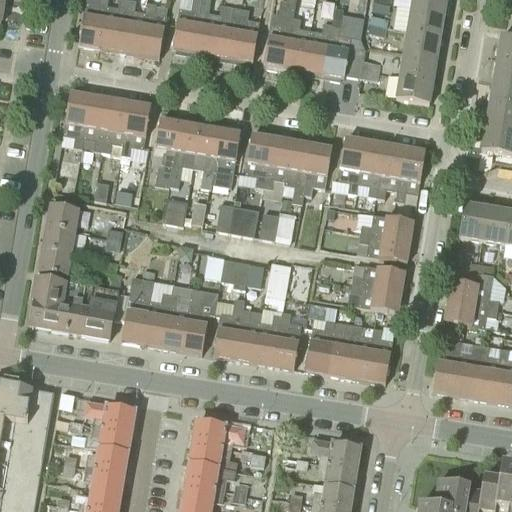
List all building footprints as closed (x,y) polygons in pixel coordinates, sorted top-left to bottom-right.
[(99,54),(106,11),(107,11),(109,1),(104,0),(100,0),(99,9),(86,7),(79,50),(99,54)] [(192,57),(202,0),(193,0),(194,2),(191,16),(179,14),(172,54),(177,55),(176,59),(186,60),(186,56),(192,57)] [(213,61),(219,23),(208,21),(211,0),(217,1),(217,0),(202,0),(192,57),(198,58),(198,63),(208,64),(209,60),(213,61)] [(292,22),(293,23),(296,0),(286,0),(286,6),(280,5),(277,24),(271,23),(264,69),(267,70),(266,74),(276,75),(277,72),(283,73),(292,22)] [(389,8),(391,0),(374,0),(373,5),(389,8)] [(412,0),(410,13),(444,18),(447,0),(412,0)] [(119,57),(128,4),(119,3),(118,13),(107,11),(106,11),(99,54),(119,57)] [(138,60),(146,17),(135,15),(136,6),(128,4),(119,57),(138,60)] [(146,17),(138,60),(159,64),(166,21),(155,19),(156,9),(147,8),(146,17)] [(232,64),(241,15),(220,12),(219,23),(213,61),(216,61),(215,66),(225,67),(226,63),(232,64)] [(444,18),(410,13),(407,35),(441,41),(444,18)] [(249,17),(241,15),(232,64),(239,65),(238,69),(248,71),(249,67),(252,68),(259,27),(248,25),(249,17)] [(370,29),(386,32),(388,23),(371,20),(370,29)] [(303,76),(310,36),(299,33),(300,24),(293,23),(292,22),(283,73),(289,74),(289,77),(299,79),(299,75),(303,76)] [(323,79),(332,29),(322,28),(321,37),(310,36),(303,76),(307,77),(306,80),(316,82),(316,78),(323,79)] [(359,83),(361,74),(362,64),(364,55),(348,52),(350,42),(338,40),(339,31),(332,29),(323,79),(330,81),(329,84),(339,86),(339,82),(343,83),(343,80),(359,83)] [(386,32),(370,29),(368,37),(385,40),(386,32)] [(441,41),(407,35),(403,58),(437,63),(441,41)] [(497,64),(511,66),(511,42),(501,41),(497,64)] [(437,63),(403,58),(399,80),(433,86),(437,63)] [(361,74),(377,77),(379,67),(362,64),(361,74)] [(493,86),(511,89),(511,66),(497,64),(493,86)] [(377,77),(361,74),(359,83),(376,86),(377,77)] [(433,86),(399,80),(395,103),(429,109),(433,86)] [(489,109),(511,112),(511,89),(493,86),(489,109)] [(82,154),(83,144),(91,101),(70,98),(62,141),(75,143),(73,152),(82,154)] [(91,101),(83,144),(95,146),(93,156),(101,157),(110,105),(91,101)] [(110,105),(101,157),(110,158),(111,149),(122,151),(123,151),(130,108),(110,105)] [(123,151),(122,151),(121,160),(130,162),(131,152),(143,154),(150,112),(130,108),(123,151)] [(486,131),(511,135),(511,112),(489,109),(486,131)] [(169,193),(169,191),(180,128),(174,127),(174,122),(165,121),(164,125),(160,124),(155,152),(165,153),(165,158),(163,157),(161,169),(163,169),(162,173),(158,173),(155,191),(169,193)] [(180,128),(169,191),(178,193),(182,172),(193,173),(200,131),(196,130),(197,126),(187,124),(187,129),(180,128)] [(202,175),(199,192),(209,194),(211,194),(212,189),(220,134),(214,133),(214,129),(205,127),(204,132),(200,131),(193,173),(202,175)] [(220,134),(212,189),(231,192),(240,138),(237,137),(237,133),(228,131),(227,136),(220,134)] [(511,135),(486,131),(482,155),(511,159),(511,135)] [(257,192),(263,193),(272,143),(265,142),(266,138),(256,136),(256,140),(251,140),(245,180),(257,182),(255,192),(257,192)] [(272,143),(263,193),(272,195),(274,185),(284,187),(285,187),(292,146),(288,146),(289,142),(279,140),(279,144),(272,143)] [(285,187),(284,187),(284,189),(283,189),(281,199),(293,201),(292,208),(302,210),(304,199),(313,150),(305,149),(306,145),(296,143),(296,147),(292,146),(285,187)] [(348,198),(357,200),(367,147),(345,144),(338,186),(349,188),(348,198)] [(313,150),(304,199),(311,201),(313,191),(324,193),(325,193),(332,153),(328,152),(329,148),(319,147),(318,151),(313,150)] [(367,147),(357,200),(376,203),(385,150),(367,147)] [(385,150),(376,203),(396,206),(404,153),(385,150)] [(404,153),(396,206),(404,208),(405,198),(418,200),(425,157),(404,153)] [(66,156),(58,187),(73,191),(81,160),(66,156)] [(105,207),(108,189),(96,187),(94,205),(105,207)] [(182,230),(187,207),(166,204),(162,226),(182,230)] [(206,210),(193,208),(191,222),(190,229),(202,231),(206,210)] [(482,246),(488,212),(464,208),(459,242),(482,246)] [(46,232),(75,237),(79,214),(50,209),(46,232)] [(214,236),(229,239),(233,213),(218,210),(214,236)] [(359,228),(361,216),(337,212),(335,224),(359,228)] [(504,249),(510,216),(488,212),(482,246),(504,249)] [(229,239),(253,243),(258,217),(233,213),(229,239)] [(333,214),(326,213),(324,222),(331,223),(333,214)] [(275,242),(279,221),(263,219),(259,244),(275,246),(275,242)] [(362,230),(360,239),(409,247),(413,227),(373,220),(371,232),(362,230)] [(294,224),(279,221),(275,242),(291,244),(294,224)] [(42,254),(71,259),(75,237),(46,232),(42,254)] [(108,233),(106,242),(120,244),(122,235),(108,233)] [(409,247),(360,239),(359,248),(368,249),(366,261),(406,268),(409,247)] [(120,244),(106,242),(105,251),(119,254),(120,244)] [(71,259),(42,254),(38,277),(67,282),(71,259)] [(221,286),(221,285),(224,265),(208,262),(205,284),(221,286)] [(115,278),(115,277),(117,268),(103,265),(101,275),(112,277),(115,278)] [(224,265),(221,285),(232,287),(235,267),(224,265)] [(246,291),(249,270),(250,269),(235,267),(232,287),(232,289),(246,291)] [(463,267),(461,276),(476,279),(478,270),(463,267)] [(270,311),(282,313),(289,271),(269,268),(264,301),(272,302),(270,311)] [(263,273),(249,270),(246,291),(260,293),(263,273)] [(478,270),(476,279),(492,281),(494,272),(478,270)] [(353,281),(351,290),(400,298),(404,278),(364,271),(362,282),(353,281)] [(488,304),(492,281),(476,279),(461,276),(453,274),(447,306),(499,315),(500,306),(488,304)] [(115,277),(115,278),(112,277),(109,295),(86,291),(78,339),(110,344),(118,297),(122,279),(115,277)] [(141,286),(152,288),(154,279),(142,277),(141,286)] [(78,339),(86,291),(37,283),(30,325),(29,331),(34,331),(78,339)] [(143,350),(150,307),(153,288),(152,288),(143,286),(141,298),(129,296),(121,346),(143,350)] [(329,288),(317,286),(316,294),(328,296),(329,288)] [(400,298),(351,290),(350,299),(359,300),(357,312),(397,319),(400,298)] [(170,301),(162,353),(181,356),(191,294),(172,292),(170,301)] [(191,294),(181,356),(202,360),(208,321),(214,322),(218,299),(191,294)] [(143,350),(162,353),(170,301),(162,300),(160,309),(150,307),(143,350)] [(234,365),(242,316),(244,307),(233,305),(231,319),(220,317),(213,361),(234,365)] [(499,315),(447,306),(444,327),(486,334),(488,322),(497,324),(499,315)] [(273,371),(282,318),(263,315),(260,329),(254,368),(273,371)] [(254,368),(260,329),(249,327),(250,318),(242,316),(234,365),(254,368)] [(290,319),(282,318),(273,371),(294,375),(301,330),(288,328),(290,319)] [(325,379),(334,328),(324,326),(312,324),(310,335),(303,376),(325,379)] [(345,383),(353,331),(345,330),(334,328),(325,379),(345,383)] [(364,386),(373,335),(353,331),(345,383),(364,386)] [(381,336),(373,335),(364,386),(385,389),(392,347),(380,345),(381,336)] [(432,397),(452,400),(460,347),(452,345),(450,355),(439,354),(432,397)] [(460,347),(452,400),(472,403),(481,351),(471,349),(460,347)] [(481,351),(472,403),(492,407),(500,354),(481,351)] [(500,354),(492,407),(511,409),(511,365),(507,365),(509,355),(500,354)] [(0,511),(34,511),(54,398),(18,392),(2,389),(0,388),(0,511)] [(361,408),(364,393),(353,391),(351,406),(361,408)] [(94,422),(92,431),(130,437),(134,416),(87,408),(85,421),(94,422)] [(80,437),(82,428),(72,426),(70,435),(80,437)] [(197,426),(193,448),(232,454),(233,447),(241,448),(244,434),(197,426)] [(130,437),(92,431),(90,441),(86,440),(85,450),(87,451),(127,458),(130,437)] [(321,461),(319,468),(356,474),(360,453),(313,445),(310,459),(321,461)] [(232,454),(193,448),(190,469),(235,477),(237,467),(230,466),(232,454)] [(127,458),(87,451),(85,460),(89,460),(87,473),(123,479),(127,458)] [(249,469),(268,472),(270,461),(251,458),(251,457),(242,455),(240,465),(250,467),(249,469)] [(65,469),(74,470),(76,463),(66,461),(65,469)] [(309,466),(296,464),(296,466),(285,464),(284,472),(307,476),(309,466)] [(356,474),(319,468),(317,482),(326,483),(325,491),(353,495),(356,474)] [(74,470),(65,469),(63,477),(73,479),(74,470)] [(235,477),(190,469),(186,489),(224,496),(226,485),(233,486),(235,477)] [(511,511),(511,472),(501,471),(499,484),(483,482),(481,495),(479,511),(511,511)] [(123,479),(87,473),(85,485),(94,486),(93,495),(120,500),(123,479)] [(479,511),(481,495),(469,493),(469,490),(438,485),(434,511),(419,509),(418,511),(479,511)] [(224,496),(186,489),(182,510),(191,511),(211,511),(213,507),(222,508),(224,496)] [(236,489),(234,498),(245,500),(263,503),(264,494),(236,489)] [(350,511),(353,495),(325,491),(323,500),(314,499),(313,510),(323,511),(350,511)] [(117,511),(120,500),(93,495),(91,504),(82,502),(80,511),(117,511)] [(245,500),(234,498),(233,506),(244,508),(245,500)] [(291,498),(290,507),(301,509),(302,499),(291,498)] [(57,510),(67,511),(69,504),(58,502),(57,510)]
